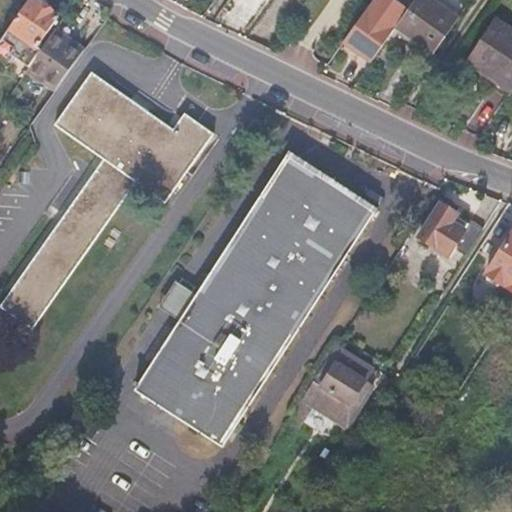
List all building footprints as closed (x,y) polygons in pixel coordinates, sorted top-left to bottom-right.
[(58,20),(29,0),(7,32),(36,52),(58,20)] [(232,0),(227,7),(248,21),(263,0),(262,0),(232,0)] [(456,22),(424,0),(414,0),(399,22),(392,31),(431,58),(456,22)] [(373,18),(364,11),(339,46),(367,66),(392,31),(399,22),(381,8),(373,18)] [(511,91),(511,25),(496,15),(464,64),(510,94),(511,91)] [(81,52),(54,34),(26,75),(52,94),(81,52)] [(137,110),(89,77),(52,130),(100,163),(137,110)] [(171,133),(137,110),(100,163),(102,164),(0,310),(31,332),(133,185),(162,205),(210,136),(182,117),(171,133)] [(294,155),(290,152),(130,389),(216,446),(376,211),(373,209),(370,213),(291,159),(294,155)] [(480,234),(439,208),(417,241),(446,259),(454,248),(457,250),(455,254),(464,259),(480,234)] [(511,234),(494,261),(511,272),(511,234)] [(335,349),(329,359),(365,382),(373,371),(335,349)] [(365,382),(329,359),(304,397),(346,424),(356,409),(350,405),(365,382)] [(371,386),(365,382),(350,405),(356,409),(371,386)] [(375,511),(395,481),(367,463),(346,497),(370,511),(375,511)]
